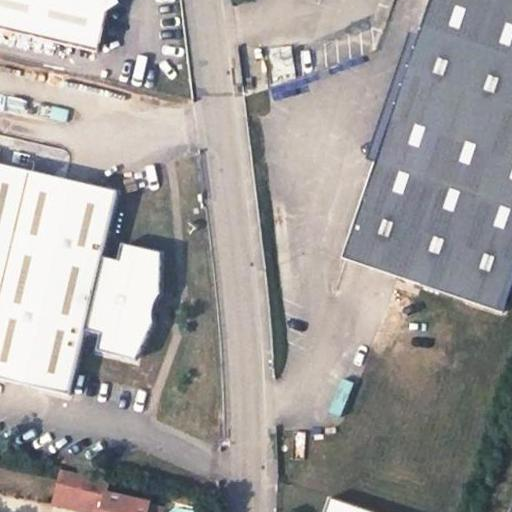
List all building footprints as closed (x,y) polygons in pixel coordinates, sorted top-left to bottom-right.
[(0,0),(0,31),(101,55),(109,16),(121,6),(117,0),(0,0)] [(488,310),(511,241),(511,0),(418,0),(404,37),(422,65),(401,72),(415,91),(392,98),(398,108),(403,116),(380,124),(391,140),(368,147),(331,257),(488,310)] [(122,187),(0,158),(0,375),(73,391),(88,325),(108,330),(103,351),(142,359),(165,318),(161,303),(170,287),(167,242),(130,233),(124,256),(106,252),(122,187)] [(74,471),(70,491),(93,495),(97,476),(74,471)] [(150,511),(152,505),(107,494),(102,511),(150,511)] [(375,511),(329,498),(324,511),(375,511)]
